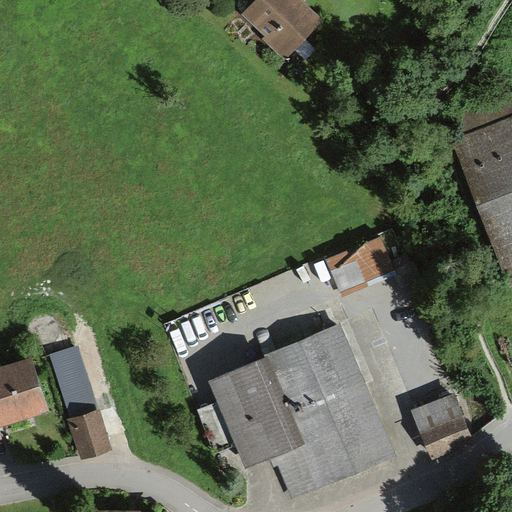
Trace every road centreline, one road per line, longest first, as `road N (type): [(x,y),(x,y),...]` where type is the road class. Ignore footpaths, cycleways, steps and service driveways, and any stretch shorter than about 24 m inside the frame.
road 1 (residential): [(0,487),(114,469),(200,511)]
road 2 (residential): [(368,511),(511,427)]
